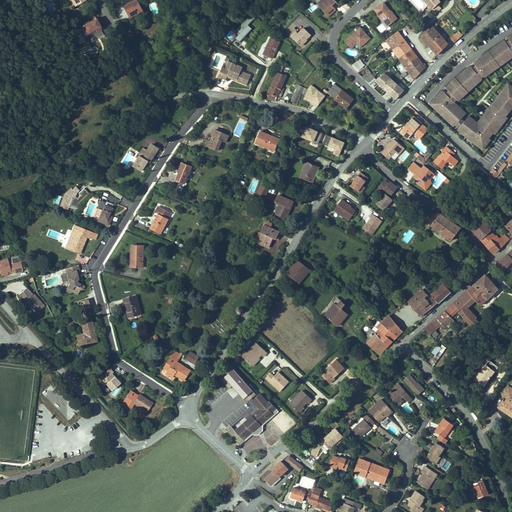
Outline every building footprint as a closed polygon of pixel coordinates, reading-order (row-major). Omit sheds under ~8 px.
[(143,10),(137,0),(136,1),(136,0),(126,0),(123,2),(125,7),(131,17),(143,10)] [(335,9),(339,5),(334,0),(325,0),(319,6),(326,14),(334,8),(335,9)] [(421,0),(424,3),(425,1),(432,9),(437,4),(440,2),(438,0),(421,0)] [(392,17),(394,15),(391,11),(390,11),(384,2),(374,9),(380,17),(382,16),(384,18),(383,22),(387,23),(389,25),(395,21),(392,17)] [(336,10),(335,9),(334,8),(326,14),(325,15),(327,17),(336,10)] [(252,29),(248,25),(255,18),(250,14),(236,30),(240,34),(235,38),(239,42),(252,29)] [(85,36),(101,29),(97,18),(80,26),(85,36)] [(440,35),(433,26),(430,29),(428,28),(427,29),(427,28),(420,34),(424,39),(429,45),(440,35)] [(301,45),(311,35),(304,28),(298,33),(293,39),(301,45)] [(370,38),(362,29),(357,33),(356,31),(352,35),(345,41),(350,47),(357,40),(362,46),(370,38)] [(229,39),(233,32),(230,30),(225,36),(229,39)] [(454,42),(463,34),(458,30),(455,34),(455,33),(450,38),(454,42)] [(397,31),(386,40),(393,49),(405,41),(397,31)] [(448,44),(440,35),(429,45),(437,55),(448,44)] [(446,87),(448,90),(445,93),(443,90),(430,104),(454,126),(455,125),(459,128),(457,130),(463,134),(464,132),(471,137),(469,139),(483,149),(487,144),(485,143),(489,138),(493,132),(505,116),(511,107),(511,90),(506,86),(498,97),(500,98),(497,101),(495,100),(485,113),(487,115),(480,125),(477,123),(472,119),(470,121),(467,118),(464,121),(461,119),(464,115),(454,105),(455,103),(456,103),(455,101),(457,99),(458,101),(464,96),(462,94),(464,92),(466,94),(469,92),(468,91),(467,89),(476,81),(477,83),(482,79),(481,78),(483,76),(484,77),(490,73),(489,71),(508,57),(510,59),(511,57),(511,35),(508,38),(511,42),(508,44),(505,40),(483,56),(484,58),(478,62),(477,60),(474,63),(477,67),(474,70),(470,65),(456,78),(451,82),(451,83),(446,87)] [(272,59),(280,41),(271,37),(263,54),(272,59)] [(360,48),(362,46),(357,40),(350,47),(351,49),(357,44),(360,48)] [(406,54),(411,50),(408,45),(405,41),(393,49),(399,58),(406,54)] [(417,57),(411,50),(406,54),(411,61),(417,57)] [(411,61),(406,54),(399,58),(414,79),(420,73),(411,61)] [(426,66),(424,63),(423,64),(417,57),(411,61),(420,73),(425,68),(424,67),(426,66)] [(490,73),(510,59),(508,57),(489,71),(490,73)] [(251,75),(241,71),(243,67),(229,61),(226,68),(222,66),(218,77),(226,80),(227,77),(228,75),(237,79),(236,81),(247,85),(251,86),(253,82),(249,80),(251,75)] [(357,61),(352,65),(357,71),(362,67),(357,61)] [(375,78),(374,77),(376,75),(374,71),(364,79),(369,82),(375,78)] [(382,87),(390,78),(384,73),(375,80),(382,87)] [(279,98),(284,88),(281,87),(285,79),(276,75),(267,96),(276,99),(277,97),(279,98)] [(389,93),(397,84),(390,78),(382,87),(389,93)] [(468,91),(477,83),(476,81),(467,89),(468,91)] [(327,93),(333,85),(331,83),(325,91),(327,93)] [(330,95),(338,86),(334,84),(333,85),(327,93),(330,95)] [(396,99),(404,91),(397,84),(389,93),(396,99)] [(300,97),(302,93),(306,95),(308,89),(299,85),(292,101),(297,103),(300,97)] [(354,98),(338,86),(330,95),(346,108),(354,98)] [(466,113),(455,103),(454,105),(464,115),(466,113)] [(480,125),(487,115),(485,113),(477,123),(480,125)] [(422,122),(414,116),(412,118),(418,124),(417,125),(418,126),(421,123),(422,122)] [(495,134),(507,117),(505,116),(493,132),(495,134)] [(428,129),(421,123),(418,126),(417,125),(418,124),(412,118),(400,132),(408,139),(414,133),(420,138),(428,129)] [(302,138),(318,144),(323,133),(306,126),(302,138)] [(209,141),(208,146),(212,147),(212,148),(215,149),(217,145),(220,146),(222,140),(226,142),(228,136),(225,134),(218,131),(218,132),(213,130),(211,135),(214,136),(214,139),(212,138),(211,142),(209,141)] [(274,151),(279,139),(261,131),(256,143),(274,151)] [(504,134),(491,148),(496,153),(510,139),(504,134)] [(340,156),(345,142),(328,135),(324,145),(328,147),(326,151),(340,156)] [(404,148),(394,139),(391,143),(392,144),(391,145),(390,144),(382,153),(389,159),(395,152),(399,155),(404,148)] [(143,157),(140,155),(135,164),(143,169),(149,159),(151,160),(153,157),(158,149),(151,144),(143,157)] [(452,156),(447,152),(450,149),(447,146),(444,149),(443,148),(441,151),(443,153),(440,156),(440,155),(434,162),(442,169),(445,165),(444,165),(447,161),(449,162),(453,165),(457,160),(452,156)] [(426,160),(432,154),(429,151),(424,158),(426,160)] [(424,158),(420,154),(417,157),(424,163),(426,160),(424,158)] [(317,166),(307,162),(300,177),(312,182),(314,178),(315,176),(313,175),(317,166)] [(411,171),(417,164),(413,162),(407,169),(411,171)] [(179,181),(176,189),(181,191),(184,184),(191,167),(182,163),(178,172),(179,172),(176,180),(179,181)] [(434,173),(424,165),(422,168),(417,164),(411,171),(416,175),(420,178),(416,182),(420,185),(422,183),(424,185),(430,183),(428,178),(430,178),(431,177),(434,173)] [(193,167),(191,167),(184,184),(186,184),(193,167)] [(362,185),(368,177),(361,172),(350,186),(358,191),(362,185)] [(426,190),(432,183),(430,178),(428,178),(430,183),(424,185),(422,183),(420,185),(426,190)] [(384,190),(389,184),(385,180),(379,188),(383,191),(384,190)] [(390,195),(397,188),(390,182),(389,184),(384,190),(390,195)] [(63,195),(59,207),(67,209),(70,206),(77,208),(78,202),(89,193),(84,188),(77,194),(78,192),(79,190),(75,185),(63,195)] [(269,188),(262,185),(258,194),(265,197),(266,194),(269,188)] [(384,210),(392,199),(385,193),(377,204),(384,210)] [(290,200),(278,195),(276,198),(275,201),(273,207),(274,207),(272,211),(276,213),(276,214),(286,218),(288,213),(291,207),(288,206),(290,200)] [(356,211),(345,203),(346,202),(342,199),(334,210),(349,220),(356,211)] [(108,216),(109,214),(110,215),(112,208),(105,205),(104,205),(102,210),(99,219),(98,221),(101,222),(108,225),(112,217),(108,216)] [(155,220),(151,229),(160,234),(171,213),(158,206),(156,211),(155,212),(158,214),(155,220)] [(372,235),(382,221),(372,213),(369,217),(371,218),(368,223),(367,223),(363,228),(372,235)] [(440,214),(439,214),(437,213),(428,222),(431,224),(431,225),(451,240),(461,228),(440,214)] [(491,230),(483,220),(474,228),(472,226),(469,228),(471,230),(481,240),(490,231),(491,230)] [(281,232),(270,228),(272,224),(266,221),(261,233),(262,233),(258,243),(268,247),(271,241),(272,239),(270,239),(271,237),(278,240),(279,237),(281,232)] [(78,253),(80,253),(82,248),(80,248),(85,236),(89,238),(92,232),(74,225),(72,231),(68,229),(65,237),(60,235),(58,240),(63,242),(64,241),(67,242),(65,248),(78,253)] [(489,249),(499,239),(496,236),(495,236),(490,231),(481,240),(489,249)] [(500,249),(510,239),(504,234),(499,239),(489,249),(493,254),(499,248),(500,249)] [(133,266),(143,267),(144,246),(132,245),(131,250),(131,255),(134,255),(134,257),(133,257),(133,266)] [(503,271),(511,261),(511,250),(503,258),(496,265),(503,271)] [(84,263),(86,256),(80,253),(78,253),(76,260),(84,263)] [(23,271),(20,262),(13,264),(12,262),(9,263),(7,259),(0,260),(0,263),(0,264),(0,271),(1,275),(3,275),(4,276),(6,275),(7,274),(8,274),(8,273),(15,271),(15,273),(23,271)] [(298,283),(310,270),(298,260),(287,273),(298,283)] [(78,278),(77,274),(80,274),(78,265),(65,268),(67,273),(66,273),(65,270),(61,271),(64,281),(69,280),(69,283),(68,287),(72,289),(72,292),(77,294),(80,290),(83,289),(85,286),(76,281),(78,278)] [(480,305),(497,289),(485,275),(477,282),(455,302),(461,308),(462,309),(459,312),(464,319),(466,321),(474,327),(479,322),(476,319),(477,318),(467,308),(469,306),(466,304),(471,299),(474,302),(475,300),(480,305)] [(439,303),(451,292),(444,283),(431,294),(439,303)] [(45,306),(34,294),(33,294),(26,287),(19,294),(25,301),(26,300),(29,304),(31,302),(32,303),(31,306),(34,309),(37,306),(40,310),(45,306)] [(439,303),(431,294),(425,287),(408,301),(423,319),(440,304),(439,303)] [(130,317),(141,314),(136,295),(124,299),(125,304),(126,304),(130,317)] [(338,326),(348,314),(342,309),(346,304),(337,297),(333,302),(334,303),(325,315),(338,326)] [(89,307),(87,299),(77,302),(79,310),(89,307)] [(364,307),(358,302),(356,304),(361,308),(360,309),(362,310),(364,307)] [(442,313),(437,318),(446,326),(453,319),(451,317),(461,308),(455,302),(442,313)] [(402,331),(389,316),(382,321),(381,323),(397,336),(400,334),(402,331)] [(428,326),(425,329),(428,332),(430,334),(435,330),(439,326),(442,330),(446,326),(437,318),(434,321),(431,324),(428,326)] [(94,332),(91,319),(81,322),(84,333),(76,335),(79,344),(96,339),(94,332)] [(397,336),(381,323),(377,327),(379,329),(392,341),(395,338),(397,336)] [(382,340),(376,333),(370,328),(367,331),(373,336),(368,343),(380,355),(384,350),(388,345),(386,343),(385,343),(382,340)] [(379,329),(376,333),(382,340),(385,343),(386,343),(388,345),(390,343),(392,341),(379,329)] [(264,357),(267,353),(256,342),(247,352),(243,357),(250,363),(252,361),(255,364),(258,360),(257,359),(259,357),(261,355),(264,357)] [(426,361),(433,366),(446,348),(439,343),(426,361)] [(190,371),(176,362),(181,355),(175,351),(165,367),(169,370),(167,373),(172,377),(175,374),(184,380),(187,376),(190,371)] [(195,364),(199,357),(190,352),(186,358),(195,364)] [(334,378),(342,370),(340,368),(342,366),(336,359),(325,369),(328,372),(323,376),(330,383),(335,379),(334,378)] [(106,377),(99,383),(109,393),(121,383),(109,369),(103,374),(106,377)] [(228,389),(232,386),(246,402),(256,394),(234,369),(221,380),(228,389)] [(284,383),(287,380),(278,372),(274,376),(270,373),(266,378),(280,391),(286,385),(284,383)] [(409,375),(403,380),(414,391),(418,395),(424,389),(423,388),(419,384),(418,383),(417,383),(409,375)] [(412,398),(399,384),(392,389),(394,391),(391,393),(394,396),(391,399),(398,406),(400,404),(402,403),(402,402),(404,401),(401,398),(403,396),(406,399),(408,402),(412,398)] [(233,398),(238,394),(232,386),(227,391),(233,398)] [(504,406),(502,410),(509,415),(511,411),(511,388),(508,386),(502,395),(507,399),(505,402),(503,402),(504,406)] [(308,403),(312,399),(302,390),(290,404),(298,411),(303,406),(307,402),(308,403)] [(146,399),(139,394),(138,397),(130,392),(125,400),(127,401),(123,406),(129,410),(134,403),(147,411),(152,403),(146,399)] [(267,419),(273,414),(271,412),(275,408),(269,401),(268,403),(260,394),(253,400),(257,405),(244,416),(247,420),(235,431),(241,437),(243,439),(267,419)] [(384,401),(371,413),(378,421),(383,416),(384,414),(386,416),(387,417),(393,411),(384,401)] [(262,430),(263,425),(278,411),(275,408),(271,412),(273,414),(267,419),(243,439),(241,437),(239,438),(243,442),(252,434),(258,435),(262,430)] [(366,431),(375,423),(368,415),(364,419),(352,430),(359,437),(366,431)] [(440,435),(444,438),(453,424),(444,418),(439,425),(441,427),(437,433),(440,435)] [(329,449),(332,446),(343,436),(336,428),(324,438),(327,441),(324,444),(326,446),(329,449)] [(444,438),(440,435),(437,439),(444,443),(447,440),(444,438)] [(427,457),(435,462),(439,456),(444,448),(436,442),(432,449),(427,457)] [(279,476),(292,465),(299,471),(303,467),(289,456),(283,462),(282,461),(281,461),(272,469),(273,471),(264,478),(271,485),(280,477),(279,476)] [(350,460),(341,457),(340,458),(333,456),(330,466),(337,468),(337,467),(338,466),(341,467),(341,468),(346,470),(350,460)] [(359,458),(356,466),(368,470),(370,463),(359,458)] [(356,466),(354,472),(380,482),(382,476),(387,477),(390,470),(370,463),(368,470),(356,466)] [(431,483),(429,482),(434,475),(436,476),(437,477),(439,475),(437,474),(429,468),(427,472),(425,471),(423,473),(418,482),(427,489),(431,483)] [(263,477),(264,478),(273,471),(272,469),(263,477)] [(476,484),(473,485),(475,489),(479,497),(488,493),(482,481),(476,484)] [(311,497),(313,491),(307,489),(306,491),(294,487),(290,497),(296,499),(296,497),(298,498),(297,499),(303,501),(304,498),(310,500),(311,497)] [(313,491),(311,497),(318,499),(316,506),(322,508),(330,511),(333,502),(319,497),(322,490),(315,487),(313,491)] [(423,500),(425,496),(416,490),(411,497),(414,499),(413,502),(411,501),(408,506),(411,508),(410,510),(413,511),(418,511),(419,511),(418,508),(419,508),(419,507),(419,505),(419,503),(421,504),(423,500)] [(309,503),(316,506),(318,499),(311,497),(310,500),(309,503)] [(361,504),(357,502),(344,498),(339,511),(352,511),(353,511),(355,507),(360,509),(361,504)]
